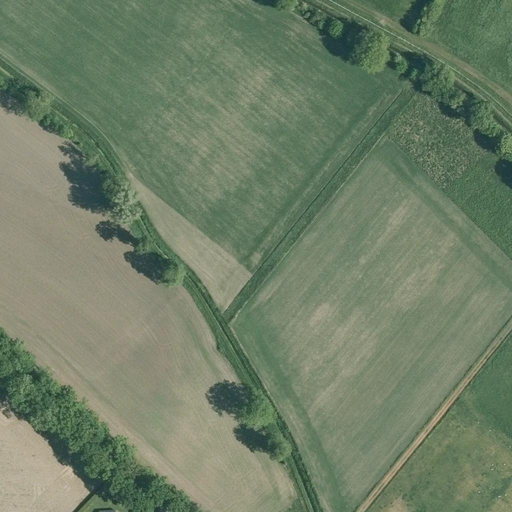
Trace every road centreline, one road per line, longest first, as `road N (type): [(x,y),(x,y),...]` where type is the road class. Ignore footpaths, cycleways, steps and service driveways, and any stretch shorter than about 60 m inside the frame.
road 1 (track): [(360,511),(511,325)]
road 2 (unclassified): [(170,511),(0,357)]
